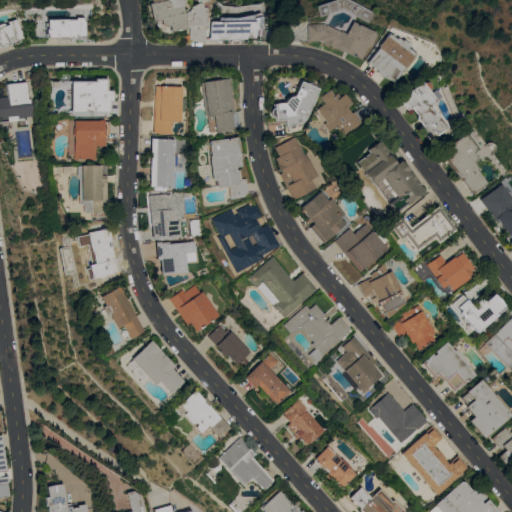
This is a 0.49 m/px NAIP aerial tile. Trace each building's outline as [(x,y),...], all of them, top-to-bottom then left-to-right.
[(148,0),(177,0),(179,6),(177,6),(179,12),(186,9),(185,6),(193,2),(191,0),(202,0),(204,4),(204,28),(201,28),(201,39),(188,39),(187,41),(180,41),(179,36),(185,34),(186,27),(168,32),(166,25),(163,26),(158,23),(158,19),(150,21),(146,3),(147,2),(148,2),(148,0)] [(254,36),(252,36),(252,37),(243,38),(243,39),(206,39),(206,21),(215,21),(215,17),(234,17),(254,13),(257,12),(259,29),(265,28),(265,40),(256,40),(255,29),(255,36),(254,36)] [(74,37),(32,37),(30,19),(42,19),(42,16),(47,16),(47,19),(74,19),(74,17),(82,17),(82,19),(83,19),(83,35),(74,35),(74,37)] [(15,19),(21,38),(17,39),(18,40),(9,42),(9,43),(0,46),(0,23),(4,23),(4,25),(8,24),(7,21),(15,19)] [(320,23),(342,33),(348,21),(374,34),(368,46),(365,45),(363,47),(364,48),(359,59),(334,48),(334,49),(321,42),(321,41),(317,40),(305,41),(303,24),(320,23)] [(394,80),(392,82),(390,81),(390,82),(383,77),(382,78),(381,77),(379,77),(377,76),(375,73),(375,72),(373,71),(372,70),(371,69),(370,68),(371,67),(369,66),(369,67),(367,66),(366,65),(365,64),(366,63),(364,62),(376,47),(374,45),(384,33),(385,33),(385,32),(387,33),(389,33),(390,34),(391,35),(392,36),(392,37),(393,37),(397,40),(399,38),(406,44),(404,46),(406,48),(407,48),(408,48),(409,49),(410,51),(412,52),(411,53),(412,54),(398,72),(398,74),(398,76),(394,80)] [(153,85),(164,86),(164,77),(176,77),(176,86),(180,86),(179,121),(170,121),(170,134),(152,133),(153,85)] [(105,78),(105,90),(111,90),(111,100),(108,100),(108,111),(69,111),(69,79),(105,78)] [(227,78),(233,112),(229,113),(232,130),(214,133),(213,131),(206,132),(205,125),(202,108),(199,82),(227,78)] [(26,84),(29,84),(29,89),(27,89),(28,94),(27,94),(27,98),(29,97),(29,101),(34,101),(35,110),(31,111),(31,116),(16,118),(16,120),(6,121),(6,119),(0,119),(0,95),(5,95),(4,83),(26,80),(26,84)] [(271,103),(281,102),(282,103),(283,100),(286,97),(289,96),(292,95),(298,80),(304,83),(307,82),(309,82),(311,83),(312,85),(313,87),(316,88),(313,94),(314,95),(309,105),(305,113),(308,114),(300,133),(284,135),(282,119),(273,120),(273,117),(271,117),(269,115),(268,113),(268,110),(270,108),(271,106),(271,103)] [(436,113),(448,129),(436,138),(435,137),(431,140),(430,138),(426,141),(416,127),(419,125),(413,117),(415,116),(409,107),(406,109),(398,97),(419,81),(420,83),(422,82),(424,82),(426,83),(427,85),(427,88),(425,90),(434,102),(428,106),(434,114),(436,113)] [(327,89),(335,99),(343,93),(350,103),(345,107),(349,113),(351,111),(360,124),(341,138),(333,127),(327,131),(321,124),(323,122),(314,109),(322,103),(318,97),(327,89)] [(73,119),(73,120),(97,120),(97,119),(102,119),(103,121),(107,121),(108,138),(102,138),(102,146),(93,146),(93,159),(72,159),(72,155),(64,155),(64,143),(67,143),(66,119),(73,119)] [(474,159),(470,162),(475,168),(473,169),(483,183),(469,194),(459,180),(458,181),(436,152),(461,133),(473,149),(469,152),(474,159)] [(278,174),(280,173),(276,164),(276,163),(273,158),(277,156),(273,147),(293,136),(302,154),(305,153),(316,175),(310,179),(314,187),(292,200),(278,174)] [(235,137),(239,166),(234,166),(235,170),(237,170),(238,179),(244,178),(247,196),(229,198),(227,185),(216,187),(215,180),(211,180),(207,156),(209,155),(207,141),(235,137)] [(149,138),(172,139),(172,155),(174,156),(174,166),(172,166),(172,171),(173,171),(173,186),(165,186),(164,190),(152,190),(152,186),(148,186),(149,138)] [(394,163),(398,160),(399,161),(400,160),(407,169),(406,170),(408,173),(409,173),(418,184),(417,185),(422,191),(392,213),(384,203),(385,202),(371,184),(368,180),(355,161),(367,152),(365,149),(377,140),(392,161),(394,163)] [(105,213),(81,212),(81,204),(76,204),(76,179),(74,175),(71,171),(71,165),(105,165),(105,213)] [(511,203),(511,232),(507,236),(494,219),(492,221),(476,199),(497,183),(511,203)] [(301,213),(298,210),(299,209),(298,208),(318,191),(326,201),(330,197),(343,213),(339,216),(344,223),(321,243),(308,227),(312,223),(307,217),(306,218),(302,212),(301,213)] [(172,193),(173,208),(175,208),(176,220),(178,220),(179,236),(151,239),(147,194),(172,193)] [(214,236),(217,234),(209,219),(229,208),(233,215),(236,214),(234,210),(247,203),(249,206),(254,204),(260,215),(253,219),(258,228),(266,223),(278,245),(260,254),(261,257),(234,272),(214,236)] [(408,227),(435,206),(453,230),(435,243),(431,238),(413,251),(402,237),(398,240),(387,225),(400,216),(408,227)] [(347,228),(351,233),(363,223),(371,232),(375,228),(387,241),(382,245),(385,248),(358,271),(332,240),(347,228)] [(107,228),(117,277),(103,280),(101,264),(84,267),(78,232),(86,231),(85,226),(91,224),(92,230),(107,228)] [(159,241),(159,242),(167,241),(167,243),(190,241),(192,252),(183,253),(185,271),(160,273),(158,259),(155,260),(154,242),(159,241)] [(438,254),(444,262),(452,256),(453,257),(461,252),(472,268),(468,270),(470,273),(466,276),(467,278),(450,291),(445,284),(440,288),(433,278),(434,278),(424,264),(438,254)] [(270,256),(291,281),(300,273),(314,289),(281,317),(273,308),(272,309),(269,305),(270,304),(255,286),(254,287),(245,277),(270,256)] [(369,277),(368,274),(382,263),(386,272),(388,270),(404,301),(384,318),(381,310),(379,311),(367,294),(363,296),(357,283),(369,277)] [(104,316),(100,307),(103,305),(101,302),(92,307),(89,302),(98,297),(98,296),(118,285),(142,330),(129,338),(121,324),(114,328),(107,314),(104,316)] [(181,289),(183,291),(193,285),(198,293),(201,291),(217,315),(194,331),(188,323),(186,325),(168,298),(181,289)] [(460,294),(474,309),(475,308),(471,303),(479,297),(483,301),(492,293),(504,307),(475,332),(450,303),(460,294)] [(303,305),(307,309),(313,303),(321,313),(323,312),(324,312),(324,314),(322,314),(321,315),(321,317),(321,318),(321,319),(322,320),(324,320),(325,320),(326,319),(326,318),(326,317),(328,317),(327,320),(325,322),(328,324),(337,317),(348,329),(318,355),(317,354),(313,357),(309,351),(312,349),(308,344),(310,342),(297,326),(288,334),(280,324),(303,305)] [(432,328),(430,329),(433,333),(430,335),(433,340),(417,350),(412,341),(409,343),(403,334),(398,337),(389,324),(401,316),(400,313),(409,307),(409,309),(416,304),(432,328)] [(511,336),(509,339),(511,342),(511,366),(509,369),(490,349),(484,355),(477,349),(511,314),(511,336)] [(218,325),(223,330),(226,328),(226,329),(231,325),(234,329),(229,333),(248,351),(234,365),(232,363),(232,362),(226,356),(225,356),(206,336),(218,325)] [(354,386),(333,361),(335,359),(334,357),(345,348),(341,344),(353,333),(375,359),(371,363),(380,372),(365,385),(366,386),(361,390),(356,385),(354,386)] [(182,381),(168,393),(167,392),(165,394),(154,382),(152,384),(135,365),(132,369),(126,362),(129,359),(128,359),(149,340),(157,348),(164,355),(163,355),(173,366),(170,368),(182,381)] [(430,353),(432,356),(434,353),(433,351),(444,342),(451,350),(453,349),(466,365),(465,366),(472,375),(460,385),(459,383),(452,388),(445,380),(443,381),(442,379),(440,381),(435,375),(432,378),(419,363),(430,353)] [(260,361),(288,390),(274,404),(264,394),(260,398),(256,393),(259,389),(255,385),(252,389),(242,378),(260,361)] [(478,379),(509,415),(481,438),(466,420),(471,416),(463,406),(465,404),(458,396),(478,379)] [(196,423),(195,422),(189,422),(182,414),(184,412),(178,414),(166,424),(158,415),(175,400),(177,403),(193,389),(201,399),(203,397),(210,404),(208,406),(218,417),(227,427),(216,437),(207,427),(208,426),(206,424),(198,432),(194,427),(194,425),(196,423)] [(372,418),(365,409),(386,392),(401,410),(410,403),(425,420),(414,429),(414,428),(397,442),(375,416),(372,418)] [(295,400),(322,430),(308,443),(307,442),(304,445),(296,437),(295,438),(291,434),(292,433),(285,425),(287,423),(281,415),(282,414),(281,412),(295,400)] [(422,431),(423,432),(430,426),(440,437),(430,446),(433,450),(435,449),(443,459),(442,459),(445,463),(455,455),(465,467),(432,494),(397,452),(422,431)] [(511,475),(496,456),(504,449),(501,447),(498,450),(489,438),(503,426),(507,432),(511,427),(511,475)] [(237,437),(247,448),(248,447),(253,453),(250,456),(271,480),(261,489),(249,477),(241,485),(216,457),(237,437)] [(326,446),(339,459),(341,458),(349,466),(348,468),(354,474),(340,488),(331,478),(329,480),(324,476),(327,473),(326,472),(320,465),(319,466),(315,461),(316,461),(313,458),(326,446)] [(476,492),(478,492),(480,492),(481,493),(483,494),(484,496),(484,497),(484,499),(494,511),(455,511),(452,508),(446,511),(437,511),(431,503),(457,481),(461,481),(468,490),(469,490),(470,490),(471,491),(472,493),(471,494),(472,495),(476,492)] [(47,511),(46,505),(44,505),(43,497),(46,496),(44,486),(61,483),(65,507),(70,506),(70,508),(77,507),(76,504),(84,503),(85,511),(47,511)] [(359,486),(369,496),(373,492),(376,495),(380,491),(387,498),(383,503),(386,506),(392,499),(403,510),(400,511),(361,511),(359,510),(358,510),(357,509),(358,507),(348,497),(359,486)] [(278,488),(295,506),(290,510),(292,511),(294,511),(300,507),(304,511),(260,511),(256,507),(278,488)] [(139,495),(143,511),(125,511),(129,511),(126,499),(124,500),(122,493),(131,490),(139,495)] [(169,503),(171,511),(175,511),(188,508),(189,511),(188,511),(151,511),(150,508),(169,503)]
